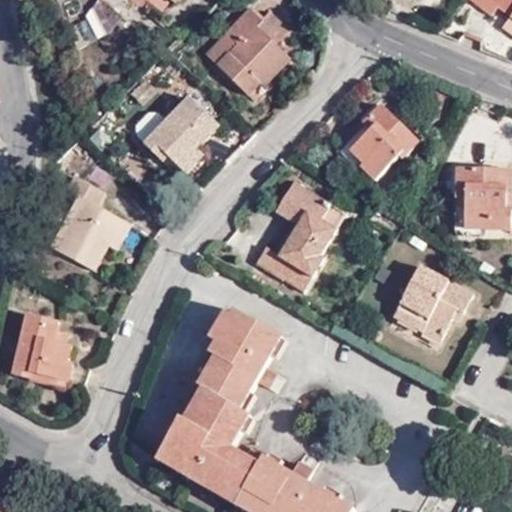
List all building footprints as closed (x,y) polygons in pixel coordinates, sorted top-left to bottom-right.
[(466,0),(491,17),(498,8),(504,0),(466,0)] [(511,0),(504,0),(498,8),(511,18),(511,0)] [(260,29),(266,23),(251,9),(206,55),(251,99),(291,58),(279,47),(260,29)] [(97,12),(86,15),(95,40),(106,37),(97,12)] [(273,16),(266,23),(260,29),(279,47),(291,35),(273,16)] [(146,145),(166,164),(172,159),(189,176),(207,157),(200,151),(222,128),(191,98),(168,121),(160,113),(150,114),(137,126),(138,137),(146,145)] [(364,126),(367,128),(372,133),(352,153),(365,165),(362,168),(378,183),(408,152),(411,155),(422,143),(384,106),(364,126)] [(372,133),(367,128),(345,150),(344,151),(343,152),(343,153),(344,154),(344,155),(360,170),(362,168),(365,165),(352,153),(372,133)] [(509,195),(511,195),(511,171),(457,170),(457,199),(467,200),(467,229),(511,230),(511,208),(509,209),(509,195)] [(110,247),(124,221),(100,208),(107,194),(78,179),(71,192),(80,198),(53,248),(97,271),(110,247)] [(296,183),(277,214),(294,224),(275,256),(266,250),(258,264),(306,294),(327,259),(323,256),(349,216),(296,183)] [(134,226),(124,221),(110,247),(120,253),(134,226)] [(476,295),(424,267),(397,318),(442,343),(460,311),(466,314),(476,295)] [(265,387),(274,372),(269,369),(286,340),(236,311),(233,316),(217,344),(211,355),(217,358),(201,387),(205,389),(211,392),(193,424),(186,421),(183,419),(163,455),(222,489),(217,496),(237,508),(242,500),(261,511),(357,511),(359,511),(310,482),(312,479),(297,470),(295,473),(267,457),(262,464),(248,456),(237,449),(255,418),(244,412),(260,384),(265,387)] [(217,344),(233,316),(228,312),(212,340),(217,344)] [(58,343),(60,333),(62,323),(28,315),(13,376),(34,380),(35,375),(71,383),(76,364),(71,363),(74,347),(69,345),(58,343)] [(71,336),(60,333),(58,343),(69,345),(71,336)] [(194,383),(201,387),(217,358),(211,355),(194,383)] [(280,375),(274,372),(265,387),(271,390),(280,375)] [(205,389),(186,421),(193,424),(211,392),(205,389)] [(254,446),(248,456),(262,464),(267,457),(268,454),(254,446)] [(159,462),(217,496),(222,489),(163,455),(159,462)] [(300,464),(297,470),(312,479),(316,473),(300,464)] [(244,511),(261,511),(242,500),(237,508),(244,511)]
